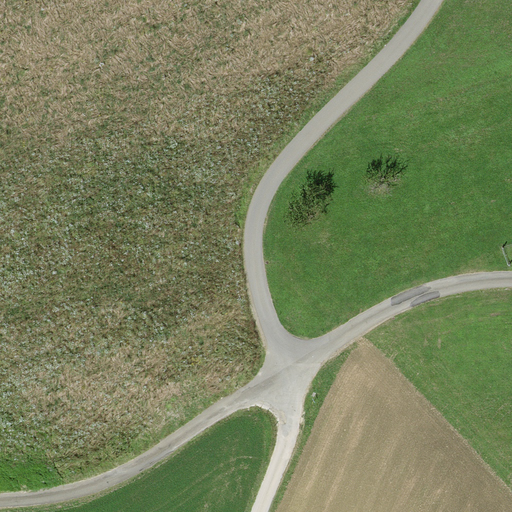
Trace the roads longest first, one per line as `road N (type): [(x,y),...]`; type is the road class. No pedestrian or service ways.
road 1 (unclassified): [(511,278),(448,283),(379,310),(287,367),(256,298),(247,252),(254,204),(283,155),(391,54),(431,0)]
road 2 (track): [(287,367),(94,484),(0,501)]
road 3 (track): [(287,367),(290,424),(261,511)]
